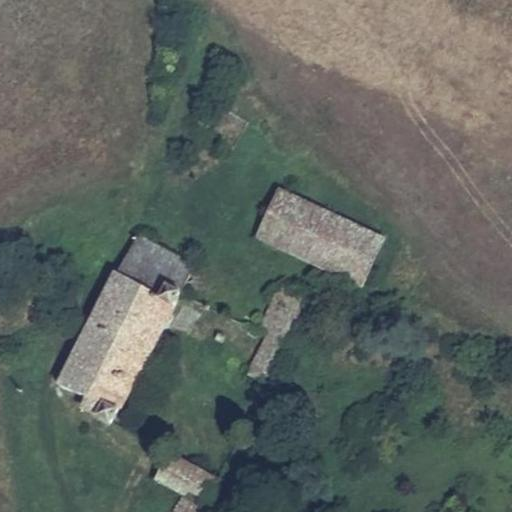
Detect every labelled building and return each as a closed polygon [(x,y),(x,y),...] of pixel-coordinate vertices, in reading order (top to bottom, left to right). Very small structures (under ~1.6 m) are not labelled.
[(304,203),(281,192),(259,237),(283,248),(304,203)] [(304,203),(283,248),(364,286),(386,243),(304,203)] [(109,425),(191,277),(135,247),(59,386),(86,402),(83,410),(109,425)] [(272,386),(322,296),(295,282),(290,293),(281,288),(246,356),(255,361),(250,374),(272,386)] [(177,511),(202,511),(217,485),(174,459),(159,482),(187,496),(177,511)]
